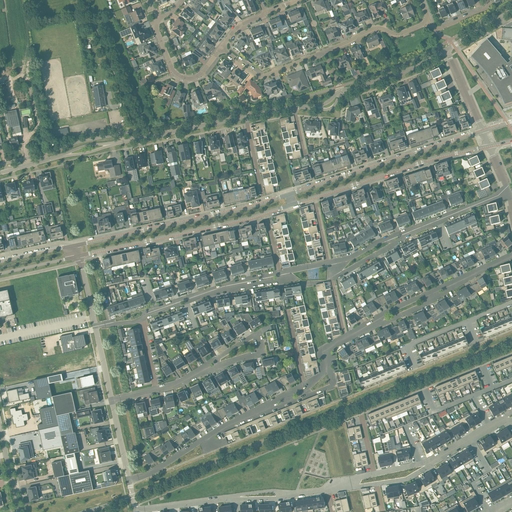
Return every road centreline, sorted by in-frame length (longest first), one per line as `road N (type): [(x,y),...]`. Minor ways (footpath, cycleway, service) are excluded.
road 1 (unclassified): [(287,195),(76,245)]
road 2 (unclassified): [(79,257),(289,205)]
road 3 (unclassified): [(289,205),(488,147)]
road 4 (unclassified): [(482,131),(287,195)]
road 5 (residential): [(326,488),(135,510)]
road 6 (residential): [(344,341),(511,255)]
road 7 (residential): [(279,274),(140,319)]
road 8 (unclassified): [(114,143),(247,116)]
road 9 (residential): [(208,367),(261,351),(257,332),(217,357)]
